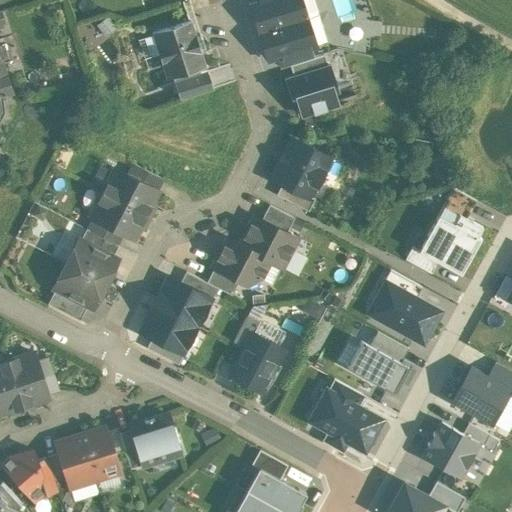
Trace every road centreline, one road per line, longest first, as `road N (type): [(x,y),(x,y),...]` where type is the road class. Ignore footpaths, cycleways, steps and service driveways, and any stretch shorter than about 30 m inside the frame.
road 1 (residential): [(100,353),(162,240),(181,220),(234,200),(267,137),(262,101),(231,35)]
road 2 (residential): [(511,240),(363,488)]
road 3 (residential): [(140,372),(363,488)]
road 4 (residential): [(0,440),(109,403),(140,372)]
